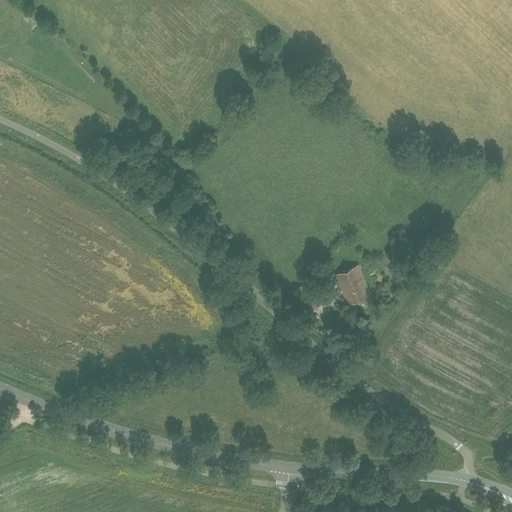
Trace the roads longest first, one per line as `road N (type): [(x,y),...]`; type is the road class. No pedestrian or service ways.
road 1 (unclassified): [(466,482),(468,458),(455,444),(399,414),(113,181),(0,121)]
road 2 (secondary): [(293,469),(191,454),(0,388)]
road 3 (secondary): [(466,482),(293,469)]
road 4 (track): [(171,171),(254,278),(254,295)]
